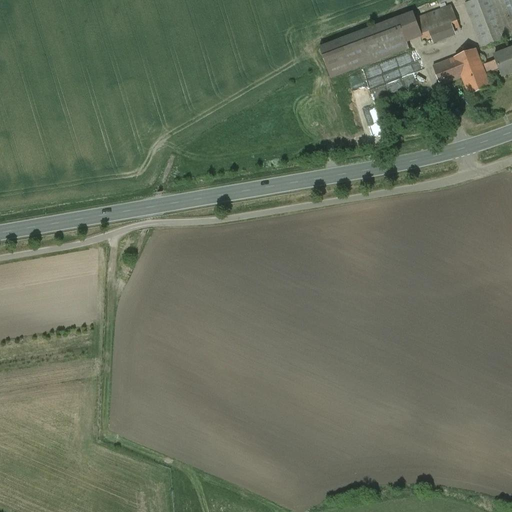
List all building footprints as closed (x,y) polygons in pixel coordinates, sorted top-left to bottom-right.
[(476,0),(466,4),(483,47),(511,36),(511,24),(502,0),(476,0)] [(502,0),(511,24),(511,2),(511,0),(502,0)] [(452,7),(415,20),(421,37),(423,41),(431,38),(453,30),(460,27),(452,7)] [(412,14),(397,19),(406,43),(421,37),(415,20),(412,14)] [(406,43),(397,19),(321,48),(326,65),(331,79),(409,49),(406,43)] [(453,30),(431,38),(434,44),(456,36),(453,30)] [(481,66),(485,76),(499,70),(502,76),(511,72),(511,49),(494,56),(495,60),(481,66)] [(490,87),(485,76),(481,66),(475,50),(455,58),(463,77),(470,95),(490,87)] [(463,77),(455,58),(433,67),(440,86),(463,77)] [(349,78),(354,94),(370,89),(365,73),(349,78)]
